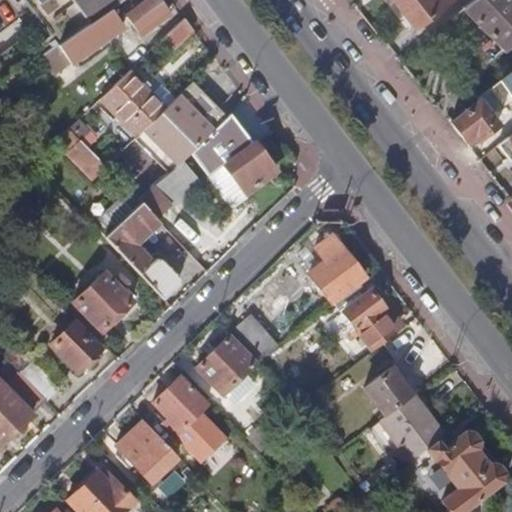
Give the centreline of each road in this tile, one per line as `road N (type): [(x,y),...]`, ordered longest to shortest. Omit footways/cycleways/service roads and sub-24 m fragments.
road 1 (residential): [(348,163),(0,496)]
road 2 (primary): [(511,289),(287,0)]
road 3 (primary): [(348,163),(511,370)]
road 4 (primary): [(223,0),(348,163)]
